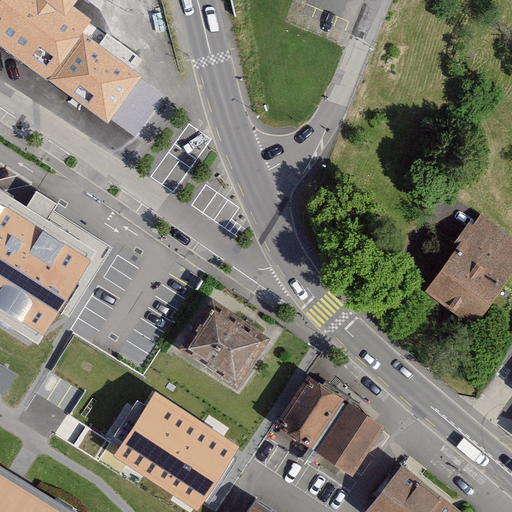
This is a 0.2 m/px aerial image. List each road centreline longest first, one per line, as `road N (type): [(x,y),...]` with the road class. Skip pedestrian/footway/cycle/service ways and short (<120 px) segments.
road 1 (residential): [(0,99),(233,256),(258,269),(288,259)]
road 2 (secondary): [(511,474),(324,309),(288,259)]
road 3 (residential): [(252,178),(323,127),(376,0)]
road 4 (secondary): [(252,178),(198,0)]
